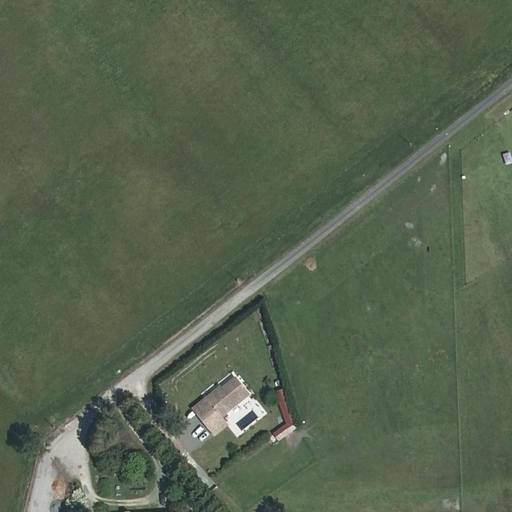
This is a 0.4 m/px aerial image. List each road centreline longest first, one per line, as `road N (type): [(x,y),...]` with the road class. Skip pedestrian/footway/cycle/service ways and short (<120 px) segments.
road 1 (unclassified): [(511,82),(116,391),(44,465),(34,511)]
road 2 (unknown): [(242,511),(156,411),(141,371)]
